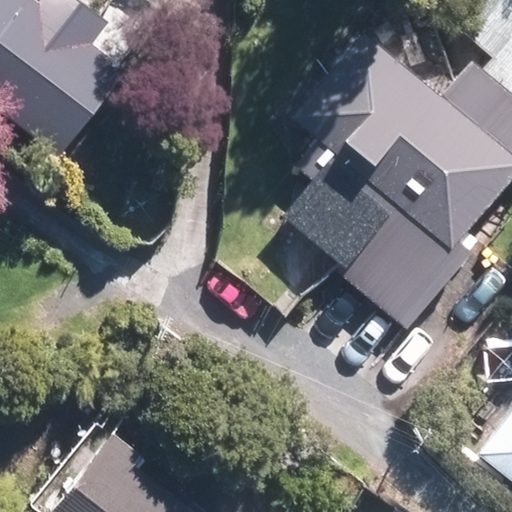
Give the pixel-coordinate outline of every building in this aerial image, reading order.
[(106,70),(10,0),(0,0),(0,108),(50,145),(106,70)] [(511,0),(484,0),(461,29),(493,55),(486,64),(511,84),(511,0)] [(439,238),(511,148),(511,111),(456,66),(429,99),(355,40),(293,115),(339,152),(285,218),(398,309),(449,246),(439,238)] [(511,403),(478,447),(511,472),(511,403)] [(171,511),(94,450),(43,511),(171,511)]
